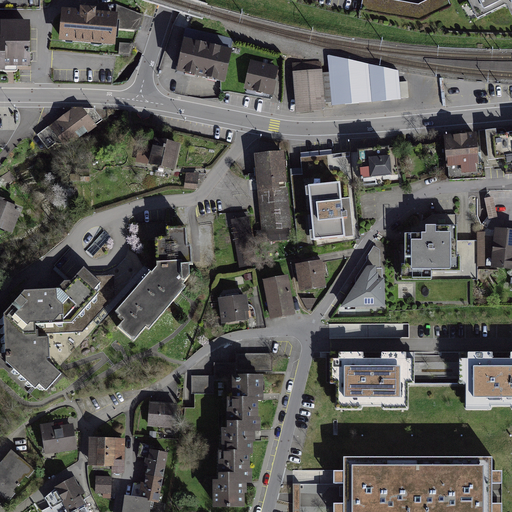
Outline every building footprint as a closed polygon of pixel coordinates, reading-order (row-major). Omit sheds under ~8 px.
[(396,0),(362,0),(360,10),(421,21),(452,6),(448,0),(426,0),(419,4),(396,0)] [(511,0),(473,0),(482,18),(508,6),(511,14),(511,0)] [(117,16),(61,12),(59,45),(115,49),(117,16)] [(34,21),(0,20),(0,65),(34,65),(34,21)] [(239,48),(189,37),(182,70),(231,81),(239,48)] [(282,66),(253,60),(248,90),(277,95),(282,66)] [(402,76),(331,64),(335,104),(404,98),(402,76)] [(325,66),(295,69),(299,108),(329,105),(325,66)] [(87,107),(76,107),(38,134),(50,151),(64,141),(70,148),(101,126),(87,107)] [(505,129),(490,130),(491,158),(506,157),(507,172),(511,171),(511,131),(505,132),(505,129)] [(451,164),(452,179),(489,177),(488,160),(482,160),(480,132),(446,134),(448,164),(451,164)] [(182,142),(158,136),(151,163),(175,169),(182,142)] [(287,151),(256,153),(263,230),(294,227),(287,151)] [(398,151),(374,154),(376,174),(400,171),(398,151)] [(355,152),(301,156),(304,197),(311,196),(314,241),(349,238),(344,178),(357,177),(355,152)] [(199,172),(186,173),(184,188),(197,189),(199,172)] [(489,194),(481,194),(481,224),(490,224),(489,194)] [(23,211),(0,200),(0,232),(10,237),(23,211)] [(252,216),(233,218),(240,266),(259,263),(252,216)] [(433,232),(404,232),(404,280),(440,280),(440,269),(465,269),(465,222),(433,222),(433,232)] [(157,266),(117,313),(124,320),(119,327),(136,343),(148,328),(151,331),(193,283),(190,280),(198,270),(197,242),(193,241),(193,226),(168,227),(169,238),(156,238),(157,266)] [(511,228),(497,227),(494,264),(511,265),(511,228)] [(326,258),(299,261),(302,288),(329,284),(326,258)] [(6,311),(6,362),(48,397),(72,370),(69,367),(59,359),(57,357),(56,334),(84,331),(87,331),(119,296),(119,292),(117,275),(104,275),(101,275),(89,264),(76,278),(70,278),(65,286),(32,287),(6,311)] [(385,307),(385,278),(383,278),(382,267),(377,267),(377,264),(367,265),(342,308),(385,307)] [(291,273),(265,278),(272,316),(299,310),(291,273)] [(249,293),(220,297),(224,323),(253,319),(249,293)] [(318,299),(302,298),(306,309),(311,309),(318,299)] [(410,348),(334,349),(334,403),(410,402),(410,348)] [(511,405),(511,351),(462,352),(462,406),(511,405)] [(269,396),(269,371),(237,371),(237,396),(265,396),(269,396)] [(237,396),(231,396),(231,448),(258,448),(265,448),(265,396),(237,396)] [(181,403),(153,401),(151,425),(179,427),(181,403)] [(76,424),(42,427),(45,454),(79,451),(76,424)] [(129,437),(94,435),(93,461),(128,463),(129,437)] [(157,447),(151,471),(168,474),(173,451),(157,447)] [(231,448),(224,448),(224,502),(258,502),(258,448),(231,448)] [(13,449),(0,463),(0,493),(9,501),(37,469),(13,449)] [(492,511),(493,454),(334,453),(333,511),(492,511)] [(151,471),(145,494),(157,497),(162,498),(168,474),(151,471)] [(59,511),(67,511),(72,510),(73,511),(94,511),(75,476),(59,484),(61,487),(54,491),(60,502),(55,504),(59,511)] [(112,476),(96,476),(95,493),(111,494),(112,476)] [(294,480),(294,511),(301,511),(302,480),(294,480)] [(132,491),(127,511),(154,511),(157,497),(145,494),(132,491)]
